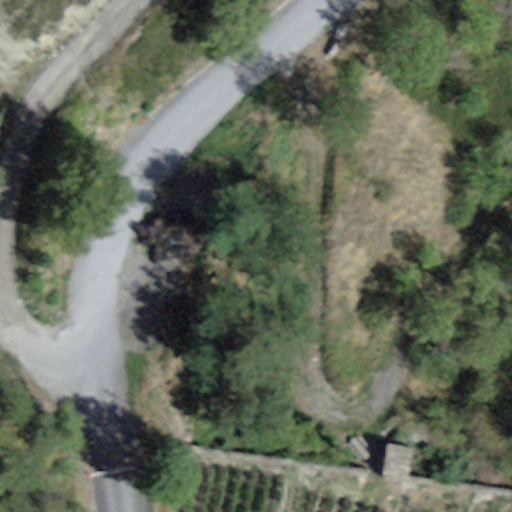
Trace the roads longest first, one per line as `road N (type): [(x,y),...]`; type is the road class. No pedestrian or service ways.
road 1 (track): [(268,64),(304,360),(354,403),(511,195)]
road 2 (unclassified): [(343,0),(174,142),(110,246),(100,377),(116,511)]
road 3 (track): [(0,273),(72,88),(145,0)]
road 4 (track): [(100,377),(32,372),(0,286)]
